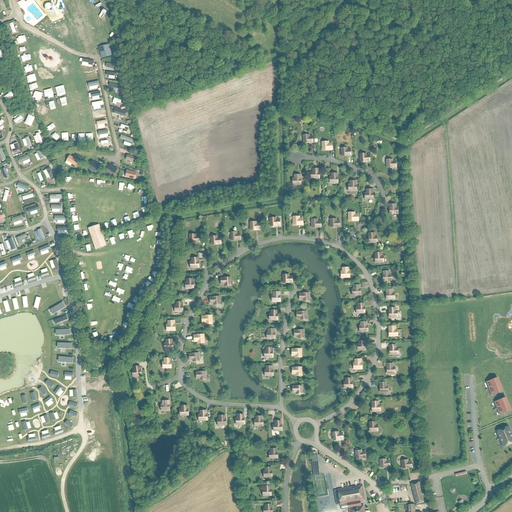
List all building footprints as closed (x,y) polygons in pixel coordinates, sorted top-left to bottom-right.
[(74,29),(75,35),(82,33),(80,27),(74,29)] [(91,36),(88,37),(90,43),(98,41),(96,33),(90,35),(91,36)] [(17,44),(23,42),(21,35),(15,37),(17,44)] [(109,45),(98,47),(101,59),(112,55),(109,45)] [(91,67),(93,60),(82,58),(80,64),(91,67)] [(5,100),(13,95),(10,90),(3,94),(5,100)] [(58,105),(64,103),(61,97),(56,99),(58,105)] [(27,124),(32,115),(27,113),(23,122),(27,124)] [(12,118),(15,123),(22,118),(20,114),(12,118)] [(127,132),(126,124),(118,124),(119,129),(122,129),(123,132),(127,132)] [(32,134),(35,143),(41,140),(38,132),(32,134)] [(309,135),(303,135),(304,143),(309,143),(309,142),(313,142),(312,137),(309,137),(309,135)] [(12,153),(20,150),(16,141),(9,143),(12,153)] [(322,142),(323,150),(328,150),(328,149),(332,149),(331,144),(328,144),(328,142),(322,142)] [(40,148),(35,150),(39,159),(44,158),(40,148)] [(342,148),(342,156),(347,156),(347,155),(351,155),(351,150),(347,150),(347,148),(342,148)] [(28,159),(29,161),(30,161),(27,153),(18,157),(20,162),(28,159)] [(360,154),(360,162),(366,162),(366,161),(370,161),(369,156),(366,156),(365,154),(360,154)] [(66,161),(65,163),(71,166),(74,168),(75,166),(76,166),(79,161),(69,155),(66,161)] [(137,158),(127,155),(126,159),(126,160),(136,163),(137,158)] [(92,160),(87,168),(95,172),(100,165),(92,160)] [(392,160),(387,160),(387,168),(392,168),(392,167),(396,167),(396,161),(392,162),(392,160)] [(106,169),(105,172),(113,176),(114,175),(117,169),(109,164),(106,169)] [(49,176),(51,178),(54,176),(49,166),(42,170),(46,178),(49,176)] [(311,173),(311,178),(319,178),(319,173),(318,173),(318,169),(313,169),(313,173),(311,173)] [(127,171),(125,177),(134,179),(136,172),(127,171)] [(329,177),(330,183),(338,183),(338,177),(337,177),(337,174),(331,174),(331,177),(329,177)] [(292,179),(293,184),(301,184),(301,179),(300,179),(300,175),(294,175),(295,179),(292,179)] [(348,185),(348,190),(356,190),(356,185),(355,181),(350,181),(350,185),(348,185)] [(365,193),(365,199),(373,199),(373,193),(372,193),(372,190),(367,190),(367,193),(365,193)] [(3,203),(7,214),(13,212),(9,201),(3,203)] [(390,208),(389,208),(390,214),(398,213),(397,208),(395,208),(395,204),(390,205),(390,208)] [(354,213),(349,213),(349,221),(354,221),(354,220),(358,220),(358,215),(354,215),(354,213)] [(299,217),(293,217),(293,225),(299,225),(299,224),(302,224),(302,219),(299,219),(299,217)] [(275,218),(270,218),(271,226),(276,226),(276,225),(280,225),(279,220),(276,220),(275,218)] [(330,219),(330,227),(336,227),(339,227),(339,221),(336,221),(336,219),(330,219)] [(317,220),(312,220),(312,228),(317,228),(317,227),(321,227),(321,222),(317,222),(317,220)] [(256,222),(250,222),(251,230),(256,230),(260,229),(259,224),(256,224),(256,222)] [(95,226),(92,227),(89,230),(94,246),(99,246),(101,245),(105,242),(100,226),(95,226)] [(21,239),(30,236),(28,231),(15,235),(19,245),(22,244),(21,241),(21,239)] [(236,232),(231,233),(231,241),(237,240),(240,239),(240,234),(236,234),(236,232)] [(374,233),(369,233),(369,237),(368,237),(369,243),(377,242),(376,237),(374,237),(374,233)] [(195,235),(190,235),(190,243),(196,243),(196,242),(199,242),(199,236),(195,237),(195,235)] [(216,236),(211,237),(211,245),(217,244),(221,244),(220,238),(217,238),(216,236)] [(12,241),(10,242),(9,239),(6,240),(10,250),(15,248),(12,241)] [(375,257),(375,262),(383,262),(383,256),(381,257),(381,253),(375,253),(375,257)] [(191,268),(199,267),(198,262),(197,258),(192,258),(192,262),(190,262),(191,268)] [(341,277),(349,277),(349,271),(348,272),(348,268),(343,268),(343,272),(341,272),(341,277)] [(391,280),(391,275),(389,275),(389,271),(383,272),(383,275),(383,281),(391,280)] [(283,275),(283,283),(289,283),(289,282),(292,282),(292,277),(288,277),(288,275),(283,275)] [(224,278),(221,279),(221,284),(225,284),(225,286),(230,286),(230,278),(224,278)] [(192,279),(187,279),(187,283),(185,283),(185,288),(193,288),(193,283),(192,279)] [(352,289),(352,295),(360,294),(360,289),(359,289),(359,285),(354,286),(354,289),(352,289)] [(394,298),(394,293),(392,293),(392,290),(386,290),(387,294),(386,294),(386,299),(394,298)] [(272,301),(280,301),(280,296),(279,296),(279,292),(274,292),(274,296),(272,296),(272,301)] [(303,301),(309,301),(308,293),(303,293),(303,294),(299,294),(299,299),(303,299),(303,301)] [(219,305),(219,297),(213,297),(213,298),(210,298),(210,303),(214,303),(214,305),(219,305)] [(174,306),(175,312),(183,311),(182,306),(182,302),(176,302),(176,306),(174,306)] [(356,308),(356,313),(364,313),(364,307),(363,307),(363,304),(358,304),(358,308),(356,308)] [(389,317),(397,317),(397,311),(395,312),(394,308),(389,308),(389,312),(389,317)] [(277,314),(277,311),(271,311),(271,314),(269,314),(269,320),(277,320),(277,314)] [(306,320),(306,312),(300,312),(297,312),(297,318),(300,318),(301,320),(306,320)] [(206,324),(211,324),(211,316),(205,316),(205,317),(202,317),(202,322),(206,322),(206,324)] [(166,325),(167,331),(175,330),(174,325),(174,321),(168,321),(168,325),(166,325)] [(359,326),(359,331),(367,331),(367,326),(366,326),(366,322),(361,322),(361,326),(359,326)] [(395,330),(394,326),(389,327),(389,331),(389,336),(397,335),(397,330),(395,330)] [(267,333),(267,338),(275,338),(275,333),(274,333),(274,329),(268,329),(269,333),(267,333)] [(303,338),(303,330),(298,330),(298,331),(294,331),(294,337),(298,336),(298,338),(303,338)] [(198,336),(194,336),(194,341),(198,341),(198,343),(203,343),(203,335),(198,335),(198,336)] [(172,343),(172,340),(166,340),(166,344),(164,344),(165,349),(173,349),(172,343)] [(357,345),(357,350),(365,350),(365,344),(364,341),(359,341),(359,345),(357,345)] [(389,349),(390,354),(398,354),(397,349),(395,349),(395,345),(390,345),(390,349),(389,349)] [(271,348),(266,348),(266,352),(264,352),(264,357),(272,357),(272,351),(271,352),(271,348)] [(301,357),(301,349),(295,349),(295,350),(292,350),(292,355),(295,355),(295,357),(301,357)] [(199,361),(198,353),(193,354),(189,355),(189,360),(193,360),(193,362),(199,361)] [(163,368),(171,367),(171,362),(170,362),(170,358),(164,359),(165,362),(163,362),(163,368)] [(353,364),(354,369),(362,368),(361,363),(360,359),(355,360),(355,363),(353,364)] [(387,373),(395,373),(394,367),(392,367),(392,364),(387,364),(387,368),(386,368),(387,373)] [(134,371),(132,371),(133,376),(141,375),(140,370),(139,366),(134,367),(134,371)] [(265,370),(265,376),(273,375),(273,370),(272,370),(272,366),(266,366),(267,370),(265,370)] [(301,375),(301,367),(296,367),(296,368),(292,368),(292,374),(296,374),(296,376),(301,375)] [(200,373),(196,373),(196,378),(200,378),(200,380),(206,380),(205,372),(200,372),(200,373)] [(344,383),(344,388),(352,387),(352,382),(351,382),(351,378),(346,379),(346,382),(344,383)] [(497,378),(493,379),(490,381),(490,380),(486,382),(492,395),(495,393),(499,392),(502,390),(497,378)] [(385,383),(380,383),(380,387),(380,392),(388,392),(388,386),(386,386),(385,383)] [(302,394),(302,386),(296,386),(296,387),(292,387),(292,392),(296,392),(296,394),(302,394)] [(498,400),(494,402),(500,415),(503,413),(507,411),(507,412),(510,410),(505,397),(502,399),(498,401),(498,400)] [(168,405),(168,401),(163,401),(163,405),(161,405),(161,410),(169,410),(169,405),(168,405)] [(377,402),(372,402),(372,406),(372,411),(380,411),(380,405),(378,405),(377,402)] [(188,415),(188,409),(187,409),(187,406),(182,406),(182,410),(180,410),(180,415),(188,415)] [(207,420),(207,414),(206,414),(206,411),(200,411),(201,415),(199,415),(199,420),(207,420)] [(244,424),(244,418),(243,418),(243,415),(238,415),(238,419),(236,419),(236,424),(244,424)] [(226,425),(225,419),(224,416),(219,416),(219,420),(217,420),(218,425),(226,425)] [(263,425),(262,420),(261,416),(256,417),(256,420),(254,420),(255,426),(263,425)] [(273,431),(281,430),(281,425),(280,421),(275,421),(275,425),(273,425),(273,431)] [(370,426),(369,426),(369,431),(377,431),(377,425),(375,426),(375,422),(370,422),(370,426)] [(511,436),(508,426),(496,431),(503,447),(511,442),(511,436)] [(338,432),(333,433),(334,441),(339,440),(339,439),(343,439),(342,434),(338,434),(338,432)] [(269,458),(277,458),(277,452),(276,452),(276,449),(271,449),(271,453),(269,453),(269,458)] [(361,450),(355,451),(356,459),(362,458),(365,457),(365,452),(361,452),(361,450)] [(385,459),(380,460),(381,468),(386,467),(390,466),(389,461),(385,461),(385,459)] [(407,460),(402,461),(403,469),(408,468),(408,467),(412,467),(411,462),(407,462),(407,460)] [(271,467),(265,468),(265,471),(263,472),(264,477),(272,476),(271,471),(271,467)] [(418,482),(411,484),(416,503),(423,502),(423,501),(427,500),(425,492),(421,493),(418,482)] [(364,511),(363,505),(361,506),(360,501),(365,500),(362,485),(337,489),(340,505),(341,504),(341,509),(348,508),(349,511),(364,511)] [(263,490),(263,495),(271,495),(271,490),(270,490),(270,486),(264,486),(265,490),(263,490)]
